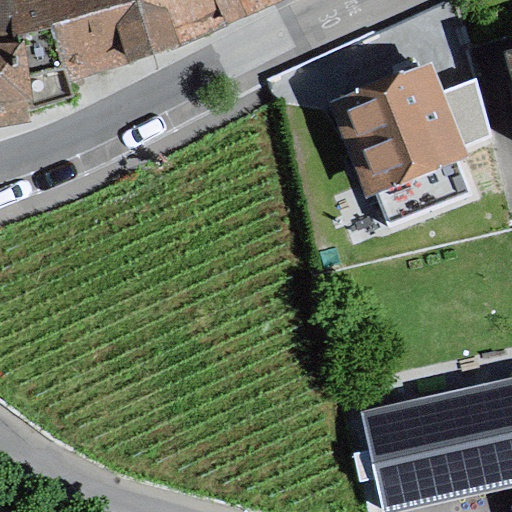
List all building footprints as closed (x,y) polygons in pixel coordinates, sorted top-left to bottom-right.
[(0,0),(0,56),(59,55),(40,0),(0,0)] [(40,0),(59,55),(64,71),(172,38),(259,0),(40,0)] [(64,71),(59,55),(0,56),(0,117),(25,113),(73,98),(64,71)] [(398,87),(344,108),(389,229),(472,196),(455,152),(491,138),(476,79),(431,97),(421,70),(419,70),(417,65),(394,74),(397,79),(395,80),(398,87)] [(511,482),(511,385),(363,419),(383,511),(511,482)]
